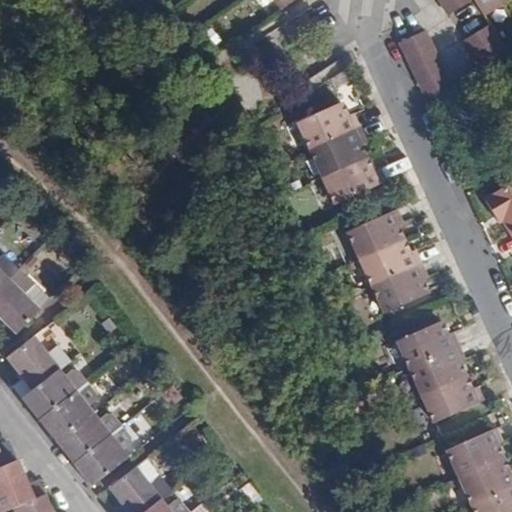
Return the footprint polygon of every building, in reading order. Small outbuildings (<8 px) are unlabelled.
[(273,0),(281,10),(294,0),(273,0)] [(473,1),(472,0),(444,0),(440,3),(448,15),(473,1)] [(482,16),(507,1),(506,0),(472,0),(473,1),(482,16)] [(463,41),(470,53),(496,38),(488,26),(463,41)] [(426,32),(399,44),(405,57),(432,45),(426,32)] [(470,53),(478,66),(503,51),(496,38),(470,53)] [(432,45),(405,57),(410,70),(437,57),(432,45)] [(485,78),(510,63),(503,51),(478,66),(485,78)] [(416,83),(444,71),(437,57),(410,70),(416,83)] [(342,69),(329,78),(334,87),(347,80),(342,69)] [(422,95),(450,84),(444,71),(416,83),(422,95)] [(430,112),(455,96),(450,84),(422,95),(430,112)] [(358,129),(352,114),(348,116),(341,101),(298,121),(311,150),(358,129)] [(358,129),(311,150),(314,157),(322,176),(367,157),(361,143),(364,141),(358,129)] [(311,150),(301,154),(303,161),(314,157),(311,150)] [(367,157),(322,176),(334,204),(383,182),(376,169),(373,170),(367,157)] [(511,181),(483,198),(494,215),(499,213),(502,219),(511,234),(511,181)] [(401,223),(395,209),(347,231),(360,259),(404,239),(398,225),(401,223)] [(502,219),(499,213),(494,215),(498,222),(502,219)] [(362,264),(373,286),(420,264),(414,250),(410,253),(404,239),(360,259),(362,264)] [(0,289),(19,270),(3,254),(0,256),(0,289)] [(360,259),(349,263),(352,269),(362,264),(360,259)] [(420,264),(373,286),(384,311),(427,292),(423,279),(426,278),(420,264)] [(33,284),(19,270),(0,289),(0,318),(5,323),(17,334),(40,310),(24,293),(33,284)] [(396,340),(408,368),(457,347),(451,332),(446,334),(440,320),(396,340)] [(23,399),(59,370),(70,361),(57,345),(46,353),(33,336),(6,357),(14,368),(23,379),(14,387),(23,399)] [(457,347),(408,368),(417,388),(421,395),(465,376),(459,362),(463,359),(457,347)] [(39,419),(86,383),(77,370),(71,370),(63,375),(59,370),(23,399),(33,411),(39,419)] [(465,376),(421,395),(433,422),(457,411),(482,400),(476,387),(472,388),(465,376)] [(57,442),(92,414),(88,407),(95,401),(95,395),(86,383),(39,419),(49,433),(57,442)] [(407,392),(411,400),(421,395),(417,388),(407,392)] [(67,455),(74,463),(121,427),(112,415),(104,415),(98,420),(92,414),(57,442),(67,455)] [(121,427),(125,430),(134,423),(131,419),(121,427)] [(91,486),(128,457),(122,450),(130,444),(130,437),(125,430),(121,427),(74,463),(81,473),(91,486)] [(445,450),(458,478),(502,458),(496,444),(501,442),(494,428),(445,450)] [(0,468),(18,461),(12,448),(0,452),(0,468)] [(461,484),(470,505),(511,486),(511,469),(508,471),(502,458),(458,478),(461,484)] [(146,511),(161,500),(171,492),(145,459),(109,487),(118,499),(125,509),(121,511),(146,511)] [(23,472),(18,461),(0,468),(0,511),(4,511),(46,495),(40,481),(29,485),(23,472)] [(458,478),(448,483),(451,488),(461,484),(458,478)] [(511,511),(511,486),(470,505),(472,510),(473,511),(511,511)] [(181,502),(171,492),(161,500),(165,505),(174,500),(181,502)] [(54,511),(50,504),(46,495),(4,511),(54,511)] [(188,511),(181,502),(174,500),(165,505),(161,500),(146,511),(188,511)]
